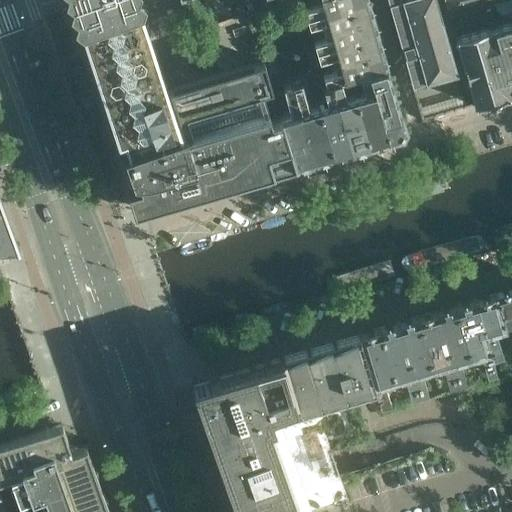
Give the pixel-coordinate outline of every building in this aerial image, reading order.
[(72,0),(122,152),(182,132),(168,89),(165,90),(136,0),(72,0)] [(366,0),(363,0),(306,17),(303,18),(305,26),(327,20),(329,28),(372,16),(366,0)] [(306,17),(363,0),(321,0),(322,3),(304,8),(306,17)] [(386,0),(387,0),(393,20),(392,20),(393,23),(394,23),(400,43),(399,43),(400,46),(401,45),(407,65),(405,66),(406,68),(407,68),(411,81),(425,77),(425,78),(455,69),(435,0),(386,0)] [(511,0),(444,0),(449,16),(476,8),(481,24),(486,23),(488,28),(456,37),(475,104),(509,95),(508,93),(511,92),(511,0)] [(316,50),(376,33),(377,33),(372,16),(329,28),(308,34),(313,51),(316,50)] [(381,50),(376,33),(316,50),(318,59),(337,54),(339,62),(381,50)] [(340,80),(359,74),(368,72),(386,66),(382,50),(381,50),(339,62),(341,70),(323,75),(326,84),(331,82),(340,80)] [(295,166),(280,115),(270,118),(262,91),(272,89),(263,60),(168,89),(182,132),(122,152),(131,180),(137,180),(139,186),(127,190),(133,211),(145,208),(146,209),(145,209),(145,211),(295,166)] [(400,112),(386,66),(368,72),(387,139),(401,135),(405,128),(400,112)] [(387,139),(368,72),(359,74),(364,91),(354,94),(369,144),(374,142),(374,143),(379,142),(379,141),(387,139)] [(332,155),(318,104),(308,107),(300,80),(292,83),(314,160),(323,157),(323,158),(332,155)] [(369,145),(369,144),(354,94),(344,96),(340,80),(331,82),(351,150),(359,147),(360,148),(368,145),(369,145)] [(351,150),(331,82),(326,84),(322,85),(327,101),(318,104),(332,155),(334,155),(342,153),(342,152),(351,150)] [(314,160),(292,83),(282,85),(290,112),(280,115),(295,166),(303,163),(303,164),(306,163),(314,160)] [(423,116),(452,107),(450,99),(421,107),(423,116)] [(443,190),(438,172),(383,189),(389,206),(443,190)] [(384,207),(379,190),(326,206),(331,223),(384,207)] [(19,247),(0,194),(0,253),(9,251),(19,247)] [(511,222),(501,226),(506,245),(511,243),(511,222)] [(411,271),(412,271),(489,250),(484,230),(407,252),(405,253),(404,254),(403,256),(403,257),(402,259),(402,260),(402,262),(402,264),(403,265),(404,267),(405,268),(406,269),(408,270),(409,270),(411,271)] [(396,276),(391,260),(333,276),(337,293),(396,276)] [(511,287),(495,293),(504,323),(511,321),(511,287)] [(505,327),(504,323),(495,293),(474,299),(491,356),(502,352),(495,330),(505,327)] [(491,356),(474,299),(455,305),(470,357),(481,353),(487,373),(495,370),(491,356)] [(470,357),(455,305),(436,310),(457,381),(465,379),(459,360),(470,357)] [(457,381),(436,310),(417,316),(432,368),(443,365),(449,384),(457,381)] [(432,368),(417,316),(398,322),(419,393),(427,390),(421,371),(432,368)] [(419,393),(398,322),(379,327),(394,379),(405,376),(410,395),(419,393)] [(311,511),(312,511),(311,511),(306,497),(306,496),(278,417),(272,419),(269,410),(295,401),(295,402),(297,402),(300,413),(355,397),(364,394),(376,391),(380,404),(390,401),(384,382),(394,379),(379,327),(347,337),(283,356),(284,358),(281,356),(191,383),(236,511),(311,511)] [(109,511),(85,443),(77,446),(71,448),(61,422),(17,435),(17,437),(12,439),(21,466),(20,466),(21,470),(31,497),(38,494),(44,511),(109,511)] [(0,476),(21,470),(20,466),(21,466),(12,439),(17,437),(17,435),(0,440),(0,476)]
